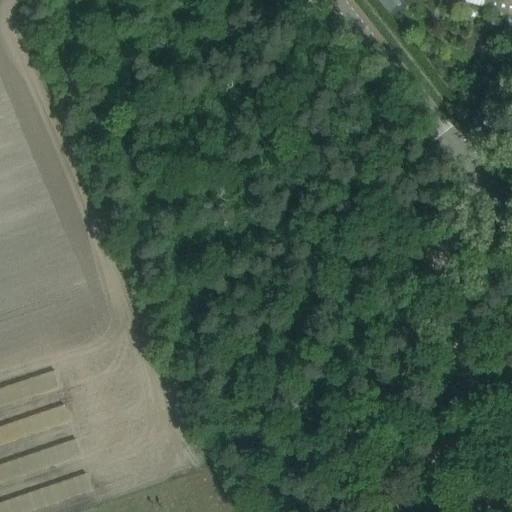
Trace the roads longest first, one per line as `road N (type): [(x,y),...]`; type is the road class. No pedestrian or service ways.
road 1 (unclassified): [(320,511),(466,175)]
road 2 (unclassified): [(466,175),(335,0)]
